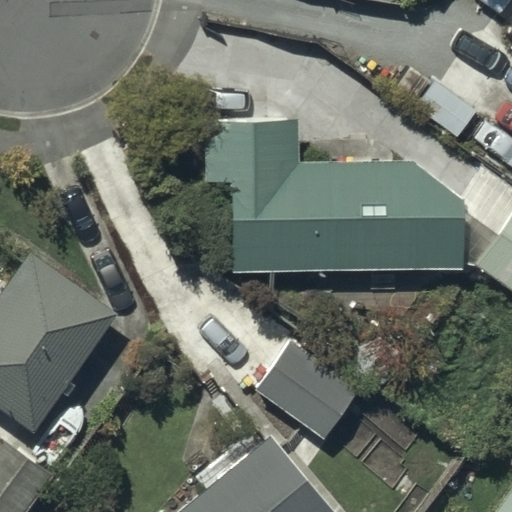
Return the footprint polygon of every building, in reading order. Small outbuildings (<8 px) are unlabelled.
[(459,139),(476,113),(412,69),(395,94),(459,139)] [(292,122),(200,122),(201,182),(226,182),(227,272),(455,269),(454,203),(414,165),(292,165),(292,122)] [(511,205),(470,265),(511,295),(511,205)] [(0,413),(28,434),(113,318),(26,254),(0,290),(0,413)] [(511,321),(446,415),(471,433),(511,375),(511,321)] [(287,342),(252,391),(320,440),(355,391),(287,342)] [(328,511),(271,440),(180,511),(328,511)] [(0,445),(0,511),(19,511),(45,477),(0,445)] [(511,511),(511,462),(511,464),(511,465),(511,483),(490,511),(511,511)]
